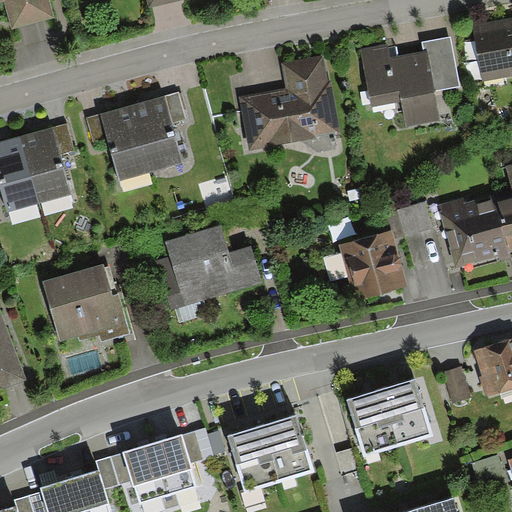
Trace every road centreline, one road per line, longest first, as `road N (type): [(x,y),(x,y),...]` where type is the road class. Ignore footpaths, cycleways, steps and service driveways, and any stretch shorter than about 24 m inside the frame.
road 1 (residential): [(0,451),(232,366),(442,316),(511,308)]
road 2 (residential): [(0,97),(213,39),(418,0)]
road 3 (unknown): [(307,348),(342,483),(338,511)]
